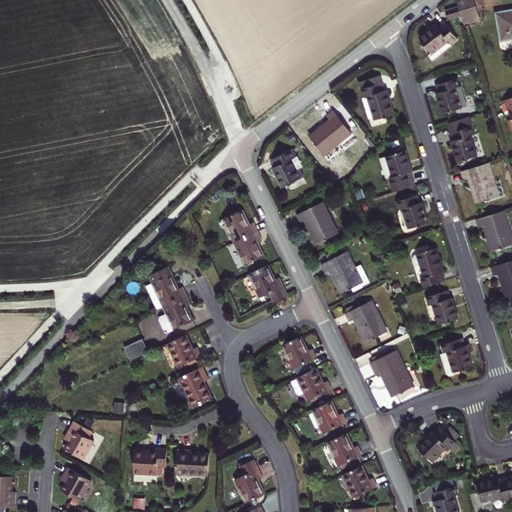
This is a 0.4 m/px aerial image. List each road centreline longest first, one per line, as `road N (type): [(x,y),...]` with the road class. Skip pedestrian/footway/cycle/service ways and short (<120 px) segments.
road 1 (residential): [(386,31),(504,384)]
road 2 (track): [(0,406),(215,175)]
road 3 (residential): [(239,150),(386,31)]
road 4 (residential): [(239,150),(316,306)]
road 5 (residential): [(316,306),(376,428)]
road 6 (residential): [(289,511),(277,452),(243,402)]
road 7 (track): [(166,0),(220,107)]
